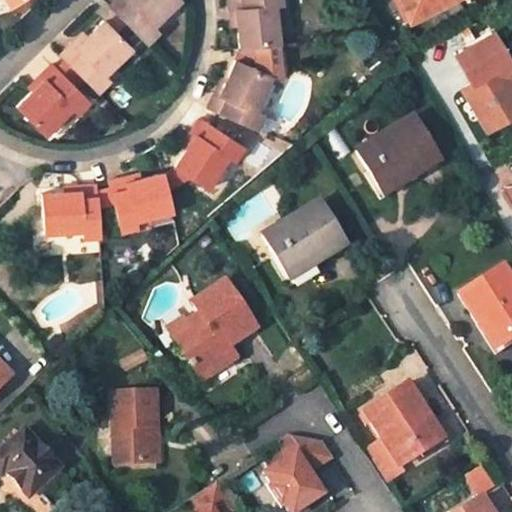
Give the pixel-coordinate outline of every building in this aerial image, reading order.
[(151,27),(178,0),(112,0),(106,7),(144,45),(157,32),(151,27)] [(279,44),(275,7),(281,6),(280,0),(228,0),(230,12),(235,12),(240,48),(279,44)] [(397,0),(407,20),(446,0),(397,0)] [(82,40),(109,69),(128,49),(101,21),(82,40)] [(509,60),(492,32),(454,55),(479,96),(470,101),(481,118),(489,113),(497,126),(511,116),(511,83),(509,79),(511,76),(511,68),(508,61),(509,60)] [(58,55),(89,87),(90,89),(95,93),(107,81),(102,75),(109,69),(82,40),(74,48),(69,43),(58,55)] [(283,76),(279,44),(240,48),(239,48),(233,61),(269,77),(283,76)] [(254,111),(269,77),(233,61),(217,96),(212,94),(205,109),(254,130),(261,114),(254,111)] [(34,88),(60,116),(68,108),(74,114),(85,102),(49,64),(38,75),(43,79),(34,88)] [(15,107),(41,134),(60,116),(34,88),(15,107)] [(437,161),(411,117),(356,151),(369,172),(380,189),(404,175),(406,180),(437,161)] [(173,167),(206,190),(213,180),(226,160),(233,163),(242,149),(198,119),(187,134),(191,137),(173,167)] [(369,172),(363,176),(382,206),(411,188),(406,180),(404,175),(380,189),(369,172)] [(106,181),(118,232),(133,229),(131,222),(168,213),(158,173),(122,182),(121,177),(106,181)] [(38,195),(42,235),(79,232),(80,238),(95,237),(91,183),(76,184),(76,191),(38,195)] [(344,244),(317,201),(260,236),(273,256),(284,273),(308,258),(312,264),(344,244)] [(273,256),(268,259),(288,291),(318,272),(312,264),(308,258),(284,273),(273,256)] [(511,281),(501,266),(457,294),(479,326),(484,322),(498,344),(511,335),(511,281)] [(254,326),(223,279),(189,302),(197,313),(183,323),(189,332),(175,342),(199,379),(222,364),(217,357),(229,348),(226,344),(254,326)] [(166,328),(175,342),(189,332),(183,323),(180,318),(166,328)] [(479,326),(471,331),(489,359),(511,344),(511,335),(498,344),(484,322),(479,326)] [(234,356),(229,348),(217,357),(222,364),(234,356)] [(0,364),(5,370),(10,365),(0,355),(0,364)] [(0,384),(10,375),(5,370),(0,364),(0,384)] [(406,383),(364,411),(381,438),(399,465),(420,452),(437,441),(422,418),(426,415),(406,383)] [(110,392),(113,464),(149,464),(147,428),(153,427),(152,391),(110,392)] [(420,452),(424,458),(454,439),(435,410),(426,415),(422,418),(437,441),(420,452)] [(58,467),(22,428),(4,446),(0,449),(0,472),(2,471),(26,497),(19,504),(26,511),(51,511),(55,509),(42,494),(37,488),(58,467)] [(290,511),(293,511),(323,492),(309,471),(331,457),(321,441),(287,433),(276,440),(287,457),(264,472),(272,485),(269,487),(280,503),(283,501),(290,511)] [(362,450),(386,486),(404,474),(399,465),(381,438),(362,450)] [(64,473),(58,467),(37,488),(42,494),(64,473)] [(468,480),(478,496),(493,486),(483,470),(468,480)] [(0,472),(0,483),(19,504),(26,497),(2,471),(0,472)] [(228,511),(235,508),(217,480),(192,497),(202,511),(228,511)] [(78,511),(90,501),(77,486),(58,503),(66,511),(78,511)] [(490,511),(481,497),(457,511),(490,511)] [(78,511),(97,511),(99,510),(90,501),(78,511)]
